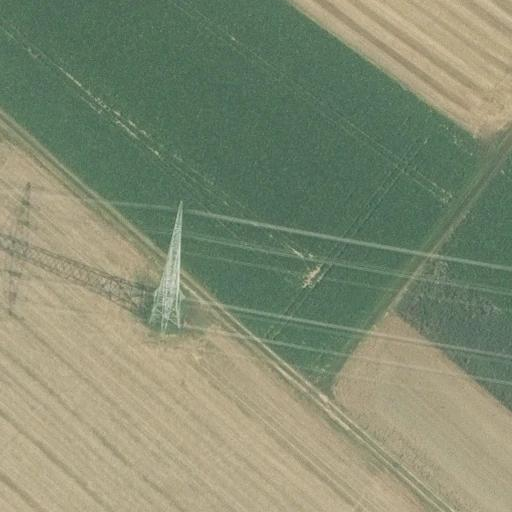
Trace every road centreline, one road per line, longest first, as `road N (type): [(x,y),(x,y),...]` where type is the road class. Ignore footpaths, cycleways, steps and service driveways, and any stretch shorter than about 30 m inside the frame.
road 1 (track): [(439,511),(0,123)]
road 2 (track): [(309,397),(511,134)]
